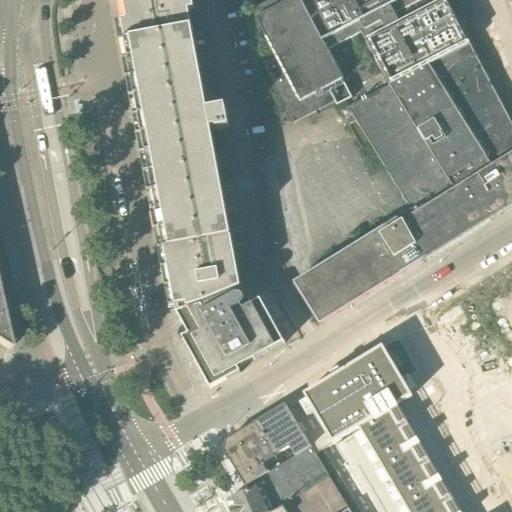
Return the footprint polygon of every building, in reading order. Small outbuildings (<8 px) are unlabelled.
[(174,306),(177,314),(180,313),(208,304),(235,292),(229,268),(237,267),(212,131),(217,130),(217,132),(230,129),(226,109),(222,109),(220,102),(207,104),(189,13),(195,12),(193,0),(117,0),(119,7),(124,35),(174,306)] [(263,0),(254,5),(276,57),(263,64),(294,124),(316,112),(318,116),(337,106),(335,102),(349,95),(355,105),(341,112),(366,157),(375,153),(408,213),(312,273),(304,278),(293,284),(320,327),(331,321),(339,316),(491,221),(491,222),(502,215),(501,215),(511,208),(511,122),(499,99),(485,73),(466,32),(479,25),(466,0),(263,0)] [(0,344),(8,350),(11,350),(0,300),(0,298),(12,280),(0,228),(0,344)] [(180,313),(177,314),(188,336),(181,339),(200,372),(211,391),(241,374),(239,370),(285,344),(261,301),(244,310),(243,307),(246,305),(245,300),(240,296),(237,296),(235,292),(208,304),(180,313)] [(306,399),(288,409),(311,447),(315,454),(341,438),(340,437),(357,427),(356,425),(392,404),(388,398),(393,394),(389,387),(402,379),(382,345),(329,376),(332,381),(314,391),(318,397),(308,403),(306,399)] [(285,405),(255,424),(256,426),(275,457),(290,448),(295,457),(311,447),(288,409),(285,405)] [(391,405),(356,425),(367,443),(405,421),(402,417),(404,416),(398,407),(394,409),(391,405)] [(402,423),(367,443),(378,462),(416,440),(413,435),(414,434),(409,425),(405,428),(402,423)] [(244,486),(246,485),(281,466),(275,457),(255,424),(226,441),(224,451),(244,486)] [(413,442),(378,462),(389,480),(427,458),(424,454),(425,453),(420,444),(416,447),(413,442)] [(281,466),(246,485),(248,489),(228,501),(232,511),(270,511),(329,476),(311,447),(295,457),(281,466)] [(511,487),(511,448),(495,458),(511,487)] [(424,460),(389,481),(400,499),(438,477),(435,472),(436,472),(431,463),(427,465),(424,460)] [(329,476),(270,511),(341,511),(348,508),(329,476)] [(435,479),(400,499),(407,511),(420,511),(449,495),(446,491),(447,490),(442,481),(438,484),(435,479)] [(446,498),(421,511),(458,511),(457,510),(458,509),(453,500),(449,502),(446,498)]
